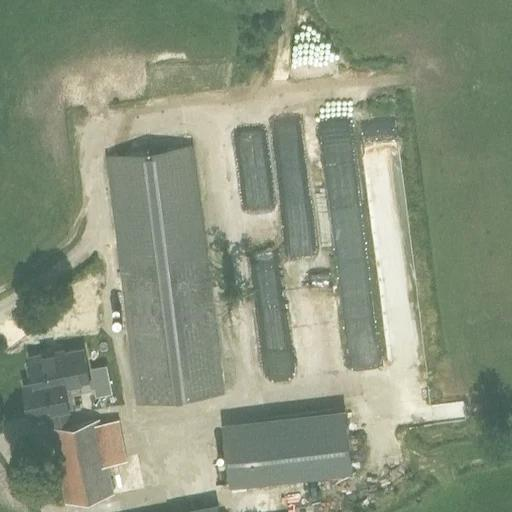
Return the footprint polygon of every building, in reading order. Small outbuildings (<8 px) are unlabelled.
[(350,34),(348,0),(341,0),(333,0),(334,34),(350,34)] [(301,170),(267,173),(275,275),(302,273),(295,191),(309,190),(312,226),(320,226),(319,217),(329,217),(321,116),(297,118),(301,170)] [(270,168),(282,168),(282,135),(270,135),(270,168)] [(223,391),(206,250),(193,146),(108,156),(121,260),(139,402),(223,391)] [(30,364),(28,367),(30,376),(33,378),(34,378),(35,382),(63,376),(67,375),(70,392),(91,388),(89,378),(90,378),(84,348),(56,354),(55,351),(30,357),(31,364),(30,364)] [(69,407),(65,388),(63,376),(35,382),(24,384),(30,414),(51,410),(54,428),(52,429),(66,501),(113,492),(99,419),(71,425),(68,407),(69,407)] [(123,428),(134,479),(181,470),(170,418),(123,428)] [(225,439),(231,486),(352,472),(347,425),(225,439)]
